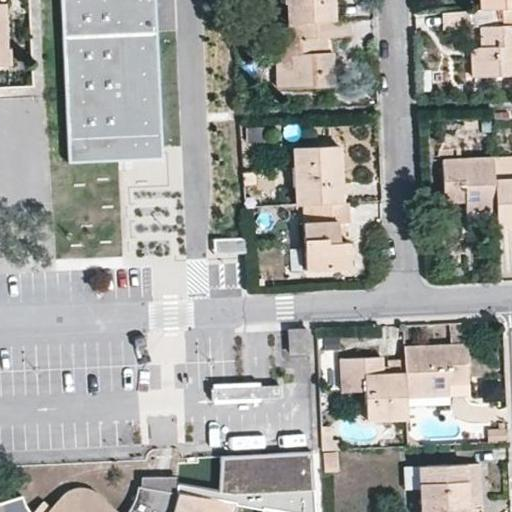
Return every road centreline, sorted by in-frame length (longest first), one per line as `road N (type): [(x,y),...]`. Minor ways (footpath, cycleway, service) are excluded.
road 1 (residential): [(0,324),(400,305)]
road 2 (residential): [(392,0),(400,305)]
